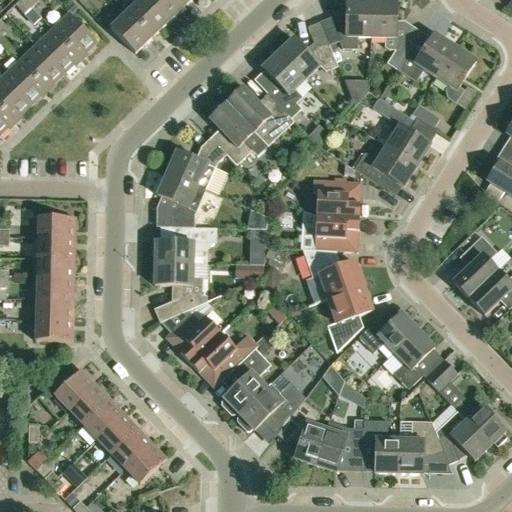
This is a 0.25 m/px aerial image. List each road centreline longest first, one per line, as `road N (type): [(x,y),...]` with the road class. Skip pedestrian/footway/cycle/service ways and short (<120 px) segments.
road 1 (residential): [(511,385),(414,283),(403,258),(511,78)]
road 2 (unclassified): [(230,511),(227,468),(112,339),(115,192)]
road 3 (unclassified): [(115,192),(115,163),(126,145),(276,0)]
